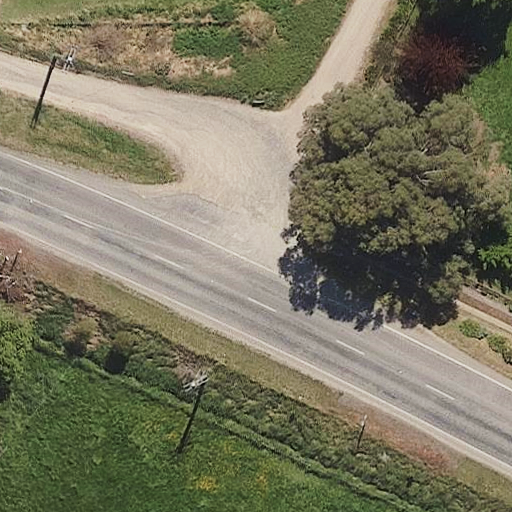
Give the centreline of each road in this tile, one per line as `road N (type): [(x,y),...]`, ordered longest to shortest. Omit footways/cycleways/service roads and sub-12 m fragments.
road 1 (primary): [(511,436),(323,332),(0,190)]
road 2 (track): [(197,277),(279,154),(0,61)]
road 3 (track): [(279,154),(364,0)]
